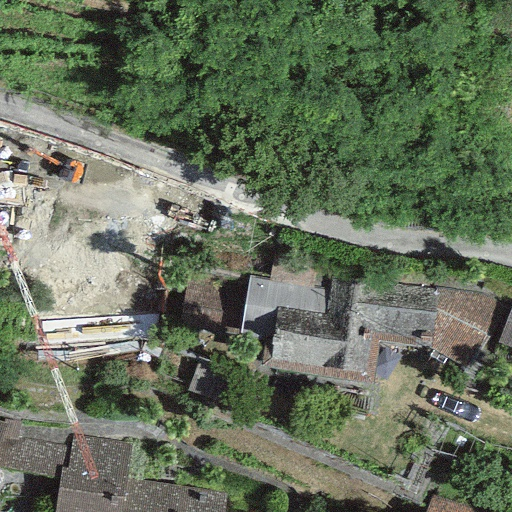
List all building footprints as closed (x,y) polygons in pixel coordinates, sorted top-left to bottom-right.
[(317,262),(273,256),(269,283),(247,279),(246,293),(237,340),(237,344),(271,349),(277,311),(325,318),(328,293),(313,290),(317,262)] [(437,288),(329,280),(328,293),(325,318),(277,311),(271,349),(267,377),(375,392),(379,351),(432,354),(466,372),(483,341),(497,347),(511,309),(484,294),(437,288)] [(237,340),(246,293),(187,282),(179,330),(237,340)] [(511,308),(511,309),(497,347),(511,353),(511,308)] [(70,449),(4,438),(0,449),(0,472),(58,484),(59,473),(67,475),(70,449)] [(131,447),(72,439),(70,449),(67,475),(59,473),(58,484),(53,511),(223,511),(225,497),(126,484),(131,447)] [(430,511),(497,511),(498,510),(439,489),(430,511)]
